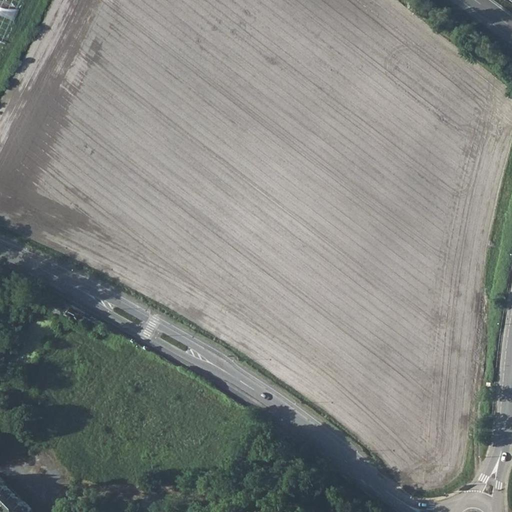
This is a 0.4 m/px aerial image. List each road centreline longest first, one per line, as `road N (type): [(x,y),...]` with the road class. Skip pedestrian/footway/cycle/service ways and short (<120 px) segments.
road 1 (unclassified): [(0,251),(211,365),(424,511)]
road 2 (tertiary): [(479,501),(502,449),(511,371)]
